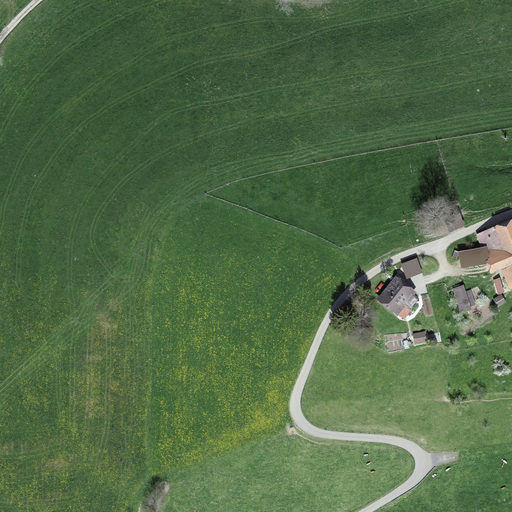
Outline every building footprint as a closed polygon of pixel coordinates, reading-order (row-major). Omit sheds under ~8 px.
[(504,275),(509,285),(511,283),(511,222),(479,237),(494,272),(508,267),(510,273),(504,275)] [(416,259),(401,265),(405,277),(421,270),(416,259)] [(499,295),(505,293),(501,279),(494,280),(499,295)] [(405,304),(410,307),(416,300),(405,292),(408,289),(402,284),(399,287),(394,283),(380,301),(397,314),(405,304)] [(455,290),(462,314),(470,311),(462,287),(455,290)] [(425,342),(423,331),(411,333),(413,344),(425,342)]
